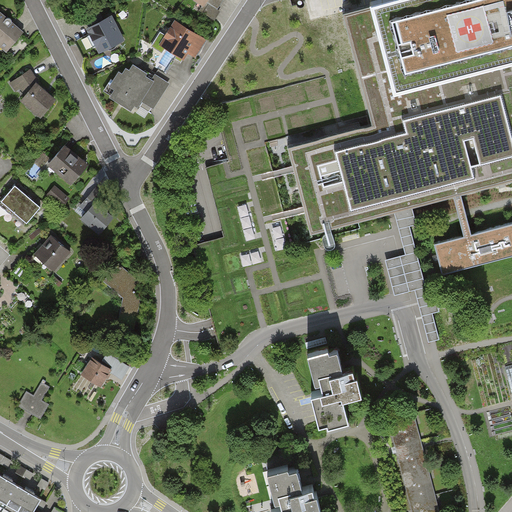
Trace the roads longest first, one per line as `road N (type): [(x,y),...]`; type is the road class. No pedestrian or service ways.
road 1 (residential): [(125,182),(159,251),(169,294),(153,368),(113,453)]
road 2 (residential): [(125,182),(148,164),(258,0)]
road 3 (residential): [(32,0),(125,182)]
